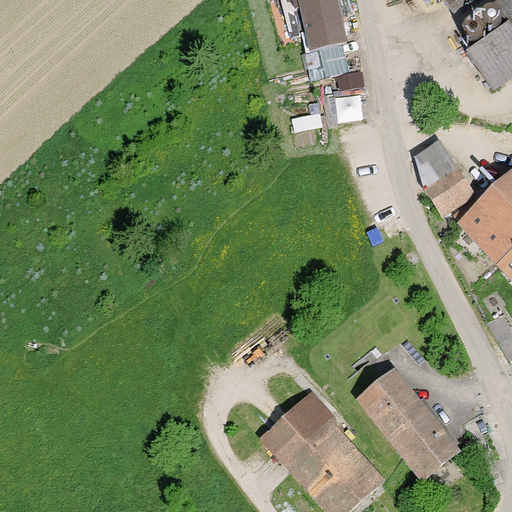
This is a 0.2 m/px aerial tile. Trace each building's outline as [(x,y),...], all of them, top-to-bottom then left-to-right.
[(336,0),(288,0),(299,44),(344,33),(336,0)] [(439,0),(450,13),(466,0),(439,0)] [(507,31),(470,57),(494,92),(511,79),(511,0),(504,0),(492,9),(507,31)] [(511,178),(457,232),(511,287),(511,178)] [(394,378),(358,406),(421,487),(458,458),(394,378)] [(333,424),(312,399),(262,442),(323,511),(350,511),(379,488),(328,429),(333,424)]
